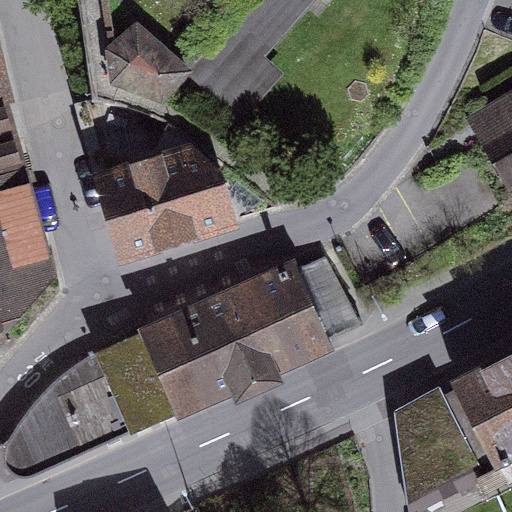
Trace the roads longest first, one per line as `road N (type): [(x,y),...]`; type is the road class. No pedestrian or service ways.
road 1 (residential): [(475,0),(402,147),(348,205),(95,302)]
road 2 (secondary): [(37,511),(359,377)]
road 3 (residential): [(20,0),(95,302)]
road 4 (secondary): [(359,377),(511,299)]
road 5 (residential): [(359,377),(388,457),(392,511)]
road 6 (residential): [(95,302),(0,400)]
